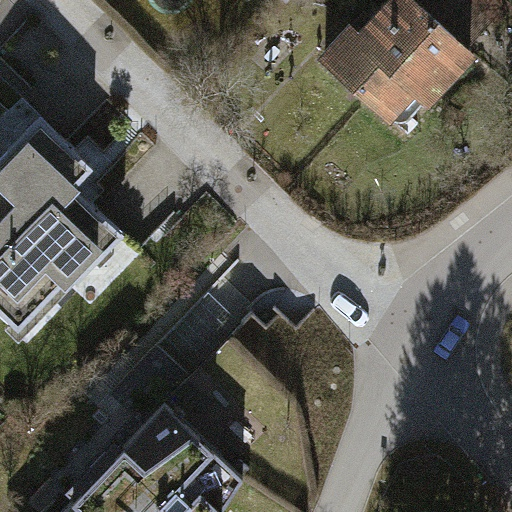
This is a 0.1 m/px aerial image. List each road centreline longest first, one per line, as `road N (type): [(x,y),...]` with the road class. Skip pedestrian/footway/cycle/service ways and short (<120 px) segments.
road 1 (residential): [(411,345),(47,0)]
road 2 (residential): [(411,345),(341,511)]
road 3 (residential): [(511,463),(411,345)]
road 4 (residential): [(511,236),(475,266),(411,345)]
